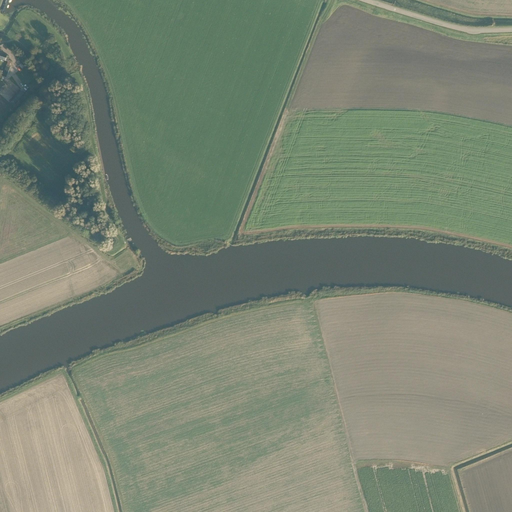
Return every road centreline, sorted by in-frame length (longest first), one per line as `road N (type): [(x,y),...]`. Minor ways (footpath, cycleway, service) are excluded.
road 1 (track): [(365,511),(311,306)]
road 2 (tertiary): [(511,29),(461,29),(365,0)]
